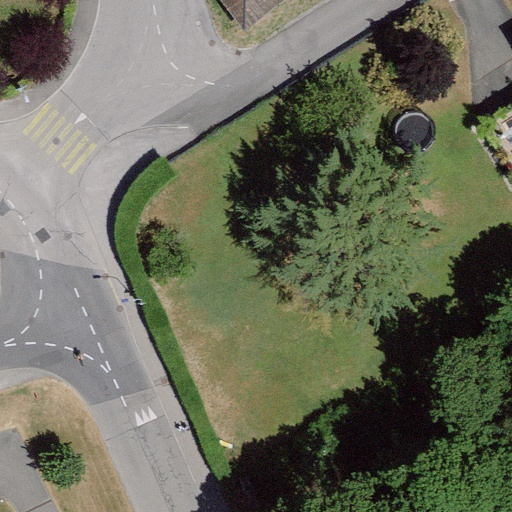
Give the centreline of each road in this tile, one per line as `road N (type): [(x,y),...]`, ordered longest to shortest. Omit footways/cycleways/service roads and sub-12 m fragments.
road 1 (residential): [(80,324),(163,511)]
road 2 (residential): [(0,188),(18,204),(80,324)]
